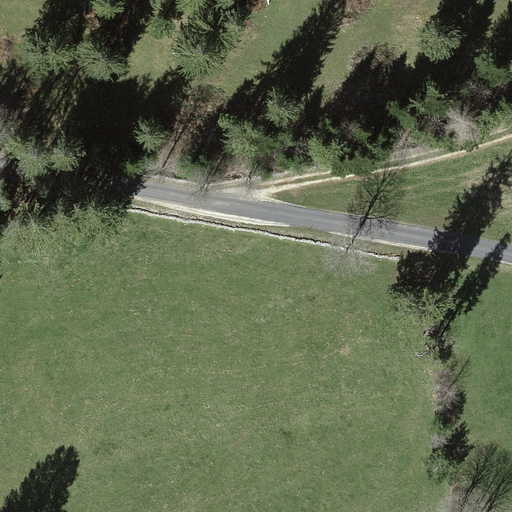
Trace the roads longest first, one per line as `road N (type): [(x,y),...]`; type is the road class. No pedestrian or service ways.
road 1 (unclassified): [(511,253),(0,163)]
road 2 (track): [(224,203),(417,161),(511,130)]
